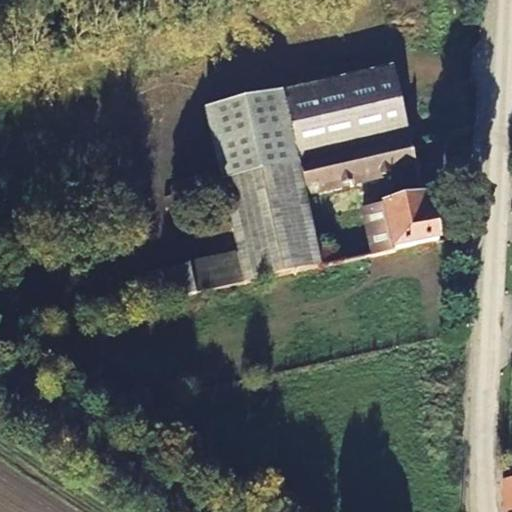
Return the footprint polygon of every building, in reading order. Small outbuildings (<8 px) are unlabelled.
[(409,137),(391,65),(207,108),(222,180),(409,137)] [(237,252),(187,263),(194,293),(319,265),(338,263),(335,247),(319,251),(305,191),(416,165),(409,137),(222,180),(237,252)] [(373,255),(438,240),(436,232),(441,230),(439,219),(434,219),(432,214),(427,215),(422,195),(363,209),(373,255)] [(194,293),(187,263),(158,270),(164,299),(194,293)] [(0,314),(0,335),(24,330),(0,314)] [(511,511),(511,482),(503,483),(506,511),(511,511)]
